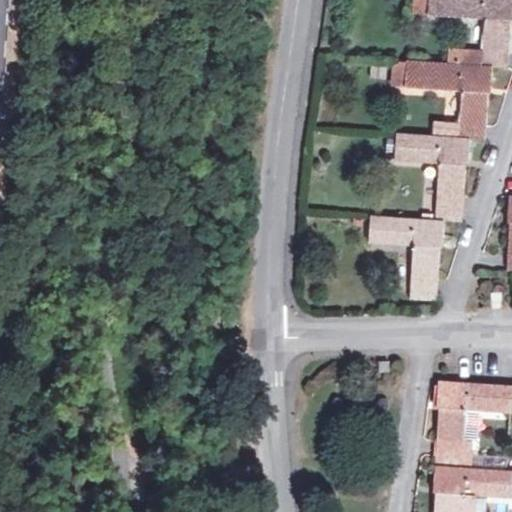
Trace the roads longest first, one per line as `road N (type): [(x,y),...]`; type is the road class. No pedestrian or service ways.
road 1 (residential): [(262,332),(297,0)]
road 2 (residential): [(511,325),(262,332)]
road 3 (residential): [(279,511),(262,332)]
